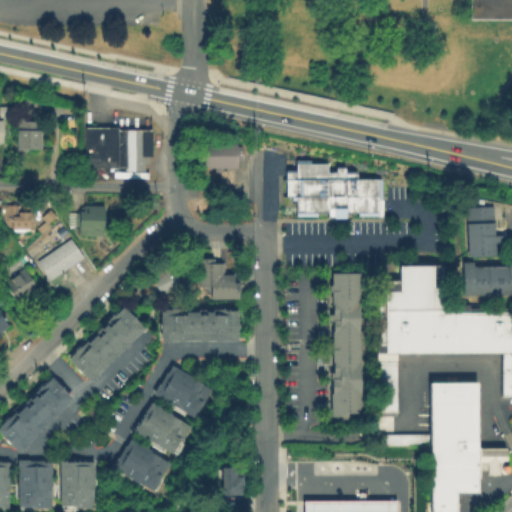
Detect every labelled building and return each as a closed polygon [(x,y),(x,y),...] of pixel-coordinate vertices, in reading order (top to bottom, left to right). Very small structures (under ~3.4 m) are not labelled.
[(511,0),(469,0),(469,20),(511,20),(511,0)] [(0,114),(0,105),(9,105),(9,114),(0,114)] [(15,148),(15,119),(39,119),(39,149),(15,148)] [(83,166),(83,126),(99,126),(115,126),(115,128),(151,128),(151,155),(144,155),(144,171),(124,171),(124,166),(83,166)] [(216,174),(212,174),(212,169),(195,169),(196,144),(217,144),(216,174)] [(242,163),(235,163),(235,169),(221,169),(221,174),(216,174),(217,144),(236,145),(236,149),(242,149),(242,163)] [(379,216),(356,217),(355,211),(344,211),(344,219),(332,219),(332,216),(325,216),(325,212),(314,212),(314,216),(293,217),(293,201),(289,201),(289,195),(282,195),(282,169),(293,169),(292,158),(307,158),(307,163),(325,162),(325,171),(333,171),(333,166),(343,166),(343,171),(356,171),(356,178),(379,177),(379,216)] [(157,195),(157,208),(145,208),(145,195),(157,195)] [(2,220),(2,213),(0,213),(0,203),(19,203),(19,210),(27,210),(27,227),(9,227),(9,225),(6,225),(2,220)] [(101,234),(76,234),(76,225),(66,225),(66,211),(77,212),(77,209),(81,209),(81,203),(101,203),(101,234)] [(505,257),(467,259),(463,209),(491,207),(493,238),(504,237),(505,257)] [(81,255),(47,279),(34,260),(68,237),(81,255)] [(189,263),(176,263),(176,245),(189,245),(189,263)] [(209,285),(195,285),(195,256),(213,256),(213,262),(220,262),(220,272),(209,285)] [(190,281),(160,298),(147,275),(169,262),(177,275),(184,271),(190,281)] [(511,262),(511,297),(461,299),(460,264),(471,264),(472,270),(506,269),(506,263),(511,262)] [(35,285),(15,301),(0,283),(20,267),(35,285)] [(396,414),(377,414),(375,283),(397,282),(397,268),(441,267),(442,315),(511,313),(511,399),(500,400),(499,355),(395,357),(396,414)] [(209,285),(220,272),(232,272),(232,281),(238,281),(238,298),(209,298),(209,285)] [(344,424),(329,425),(328,276),(358,276),(359,414),(344,414),(344,424)] [(130,338),(108,315),(120,304),(141,327),(130,338)] [(222,306),(222,340),(206,340),(206,307),(222,306)] [(222,340),(222,306),(237,306),(238,340),(222,340)] [(175,307),(175,340),(159,340),(159,307),(175,307)] [(191,340),(175,340),(175,307),(190,307),(191,340)] [(206,307),(206,340),(191,340),(190,307),(206,307)] [(108,315),(130,338),(119,348),(97,325),(108,315)] [(119,348),(108,359),(86,336),(97,325),(119,348)] [(75,346),(86,336),(108,359),(96,370),(75,346)] [(96,370),(85,380),(63,357),(75,346),(96,370)] [(162,374),(168,364),(210,388),(204,398),(162,374)] [(35,384),(46,373),(69,396),(59,407),(35,384)] [(204,398),(199,407),(157,384),(162,374),(204,398)] [(48,417),(25,394),(35,384),(59,407),(48,417)] [(157,384),(199,407),(193,417),(151,393),(157,384)] [(456,511),(429,511),(429,447),(371,447),(371,436),(429,435),(429,385),(477,384),(477,448),(507,448),(507,476),(486,476),(486,472),(478,472),(478,494),(456,494),(456,511)] [(38,428),(14,405),(25,394),(48,417),(38,428)] [(183,435),(140,410),(146,400),(189,425),(183,435)] [(27,439),(4,416),(14,405),(38,428),(27,439)] [(140,410),(183,435),(178,445),(135,420),(140,410)] [(0,419),(4,416),(27,439),(16,449),(0,433),(0,419)] [(178,445),(172,455),(129,430),(135,420),(178,445)] [(161,470),(119,446),(125,436),(167,460),(161,470)] [(119,446),(161,470),(156,479),(114,456),(119,446)] [(156,479),(150,489),(108,465),(114,456),(156,479)] [(26,505),(15,505),(15,459),(26,459),(26,505)] [(38,505),(26,505),(26,459),(38,459),(38,505)] [(38,459),(49,459),(49,505),(38,505),(38,459)] [(69,505),(57,505),(57,460),(68,459),(69,505)] [(80,505),(69,505),(68,459),(80,459),(80,505)] [(80,459),(91,459),(92,505),(80,505),(80,459)] [(241,494),(219,494),(218,466),(241,466),(241,494)] [(394,511),(300,511),(300,500),(394,499),(394,511)]
